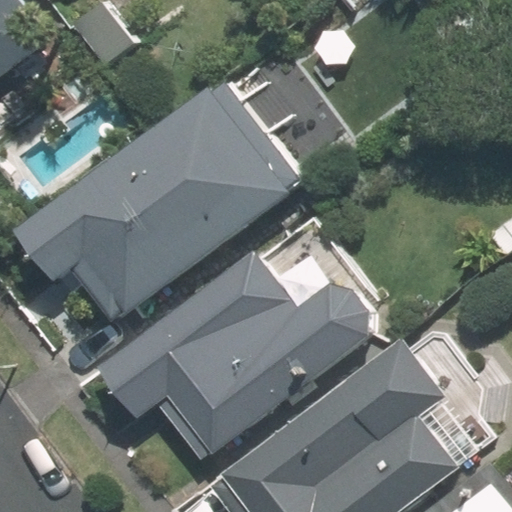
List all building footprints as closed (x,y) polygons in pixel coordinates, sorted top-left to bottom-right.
[(41,0),(0,0),(0,82),(66,34),(41,0)] [(121,0),(97,0),(82,11),(115,59),(147,37),(121,0)] [(303,151),(345,119),(293,50),(251,82),(243,71),(36,227),(72,275),(96,258),(136,311),(320,173),(303,151)] [(331,321),(346,311),(313,263),(297,274),(275,243),(115,354),(157,415),(189,393),(225,445),(355,355),(331,321)] [(411,511),(506,446),(468,393),(489,378),(445,316),(233,464),(266,511),(411,511)] [(511,511),(511,461),(505,453),(429,511),(511,511)]
